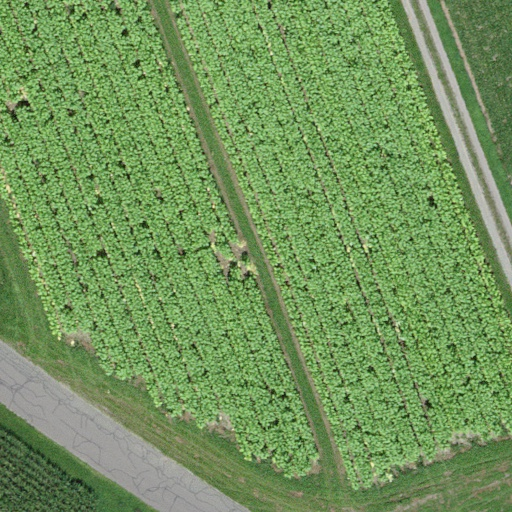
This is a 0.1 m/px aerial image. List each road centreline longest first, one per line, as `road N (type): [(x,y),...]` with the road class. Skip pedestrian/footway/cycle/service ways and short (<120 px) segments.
road 1 (unclassified): [(216,511),(0,372)]
road 2 (track): [(511,233),(425,0)]
